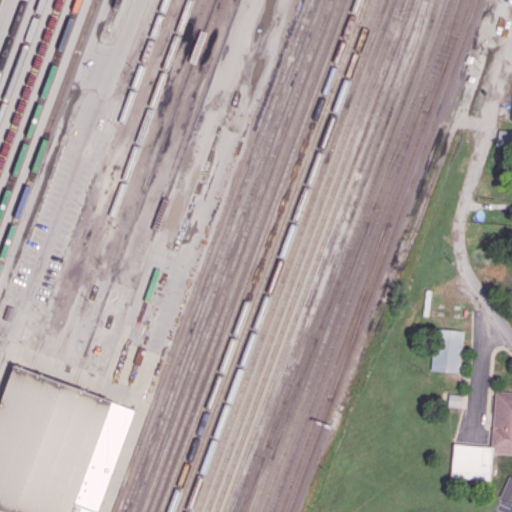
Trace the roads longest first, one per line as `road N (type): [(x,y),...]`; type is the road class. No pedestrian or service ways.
road 1 (residential): [(511,43),(461,218)]
road 2 (residential): [(511,341),(463,269),(461,218)]
